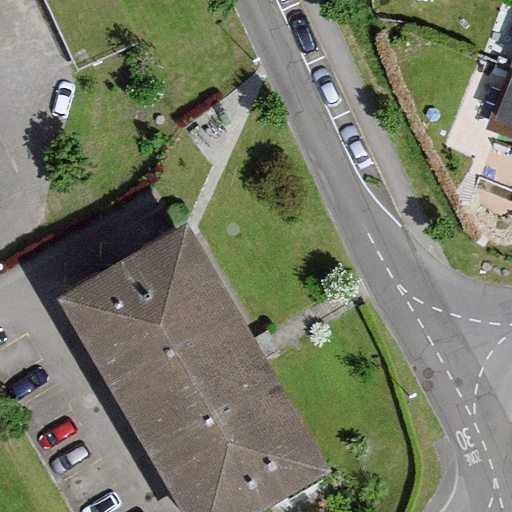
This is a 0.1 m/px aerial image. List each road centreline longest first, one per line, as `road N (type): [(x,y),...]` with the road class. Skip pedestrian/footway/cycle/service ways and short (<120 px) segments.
road 1 (residential): [(444,376),(263,0)]
road 2 (residential): [(503,511),(444,376)]
